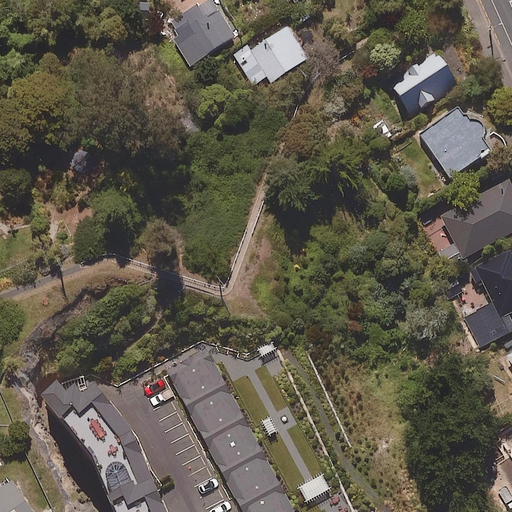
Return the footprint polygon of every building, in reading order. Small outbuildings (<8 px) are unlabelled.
[(159,26),(170,42),(172,40),(189,66),(234,36),(212,1),(213,0),(195,0),(196,2),(159,26)] [(250,49),(247,44),(233,54),(253,85),(267,76),(270,82),(306,59),(285,26),(250,49)] [(457,85),(437,52),(388,83),(409,115),(457,85)] [(467,124),(459,112),(420,136),(446,179),(490,152),(483,139),(488,136),(477,117),(467,124)] [(440,216),(455,245),(438,254),(446,270),(466,259),(465,257),(511,232),(511,188),(508,180),(440,216)] [(511,250),(474,268),(491,303),(468,314),(478,334),(496,325),(501,335),(511,329),(511,322),(508,314),(511,312),(511,250)] [(296,511),(206,348),(166,370),(244,511),(296,511)] [(165,511),(158,496),(135,444),(95,397),(82,406),(74,396),(65,403),(53,390),(37,403),(90,469),(108,511),(165,511)] [(31,511),(10,482),(0,488),(0,511),(31,511)]
